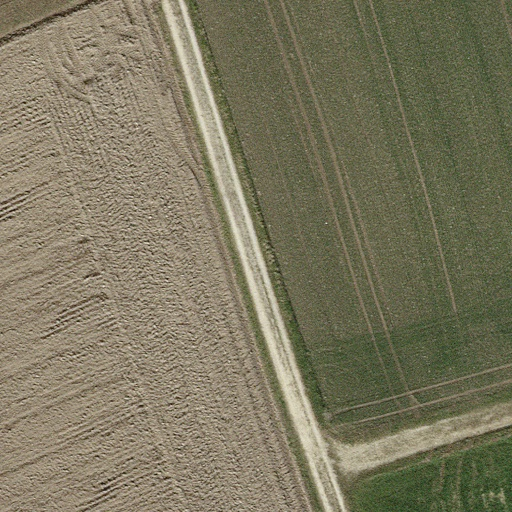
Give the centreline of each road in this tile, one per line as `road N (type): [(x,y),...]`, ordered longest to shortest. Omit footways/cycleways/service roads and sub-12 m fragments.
road 1 (track): [(333,511),(164,0)]
road 2 (track): [(511,408),(319,471)]
